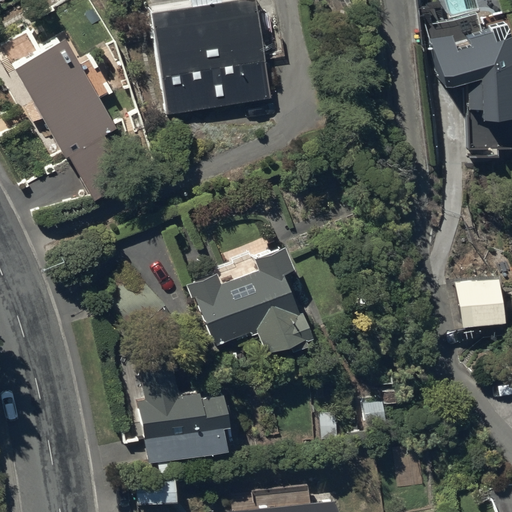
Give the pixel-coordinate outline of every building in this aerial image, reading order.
[(188,0),(189,3),(149,10),(168,113),(269,94),(251,0),(188,0)] [(425,24),(428,35),(441,81),(463,75),(464,104),(468,104),(470,153),(495,152),(494,143),(511,142),(511,65),(508,66),(507,56),(511,54),(511,53),(501,18),(486,22),(488,27),(480,29),(474,10),(425,24)] [(113,124),(61,32),(10,60),(62,153),(67,150),(92,194),(126,176),(101,131),(113,124)] [(193,294),(213,342),(218,340),(219,341),(234,335),(235,337),(255,329),(263,350),(286,340),(289,347),(304,341),(301,334),(308,331),(298,307),(295,308),(279,269),(290,264),(281,242),(251,254),(256,266),(218,281),(214,269),(184,282),(189,296),(193,294)] [(133,270),(104,299),(132,327),(161,298),(133,270)] [(495,272),(452,279),(461,324),(502,318),(495,272)] [(147,460),(223,446),(219,424),(226,422),(220,391),(198,395),(197,388),(176,392),(170,362),(139,367),(144,396),(135,398),(147,460)] [(334,410),(317,411),(318,438),(334,438),(334,410)] [(173,476),(133,479),(134,503),(175,500),(173,476)] [(338,511),(336,495),(303,499),(301,483),(250,490),(250,494),(228,497),(230,509),(226,510),(226,511),(338,511)]
